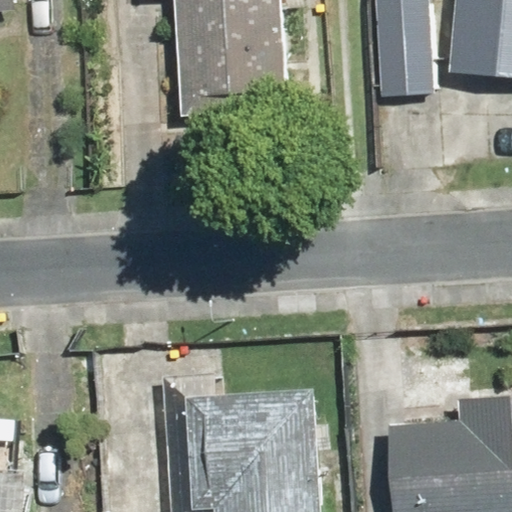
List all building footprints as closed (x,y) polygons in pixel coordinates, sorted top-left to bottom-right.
[(21,0),(0,0),(0,11),(22,10),(21,0)] [(283,0),(180,0),(188,115),(290,109),(283,0)] [(442,0),(382,0),(383,104),(443,104),(442,0)] [(511,0),(458,0),(453,70),(511,74),(511,0)] [(323,511),(316,386),(187,395),(194,510),(220,508),(220,511),(323,511)] [(395,424),(399,511),(511,511),(511,391),(461,395),(462,420),(395,424)]
